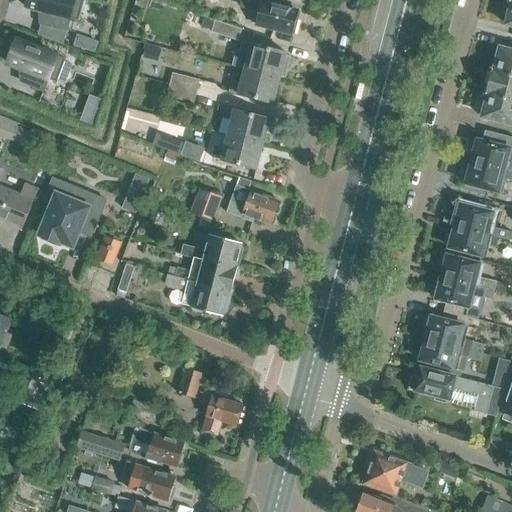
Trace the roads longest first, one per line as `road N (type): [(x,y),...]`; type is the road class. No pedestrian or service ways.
road 1 (residential): [(306,386),(355,407),(372,396),(474,0)]
road 2 (residential): [(348,0),(302,168),(313,195),(352,208)]
road 3 (primary): [(352,208),(406,0)]
road 4 (primary): [(306,386),(352,208)]
